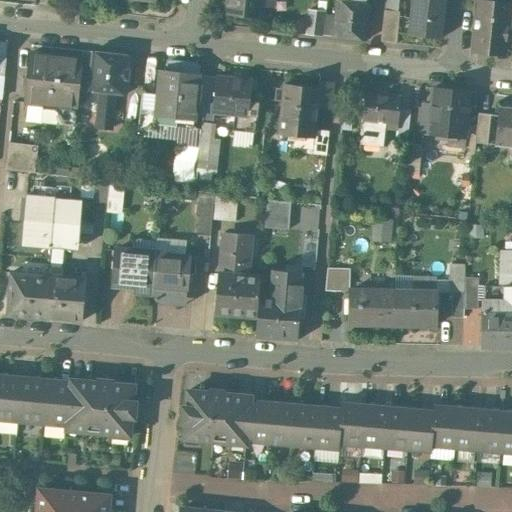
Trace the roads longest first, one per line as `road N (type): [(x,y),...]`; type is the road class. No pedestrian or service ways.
road 1 (residential): [(168,347),(511,364)]
road 2 (residential): [(452,65),(190,35)]
road 3 (residential): [(190,35),(0,12)]
road 4 (residential): [(0,333),(168,347)]
road 5 (residential): [(168,347),(150,511)]
